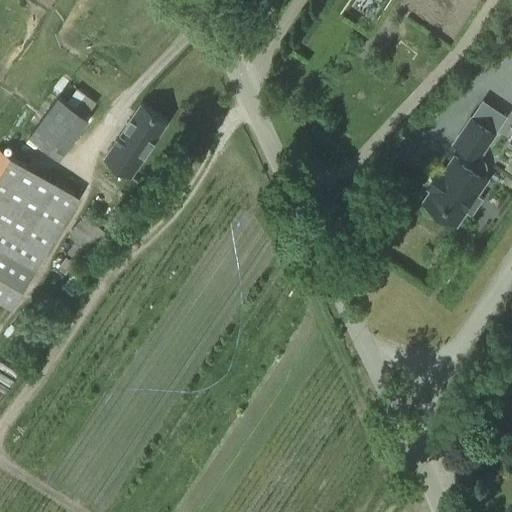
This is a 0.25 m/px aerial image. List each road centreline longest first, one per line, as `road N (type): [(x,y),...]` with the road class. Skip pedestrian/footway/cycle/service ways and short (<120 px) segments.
road 1 (unclassified): [(416,511),(181,0)]
road 2 (unknown): [(271,196),(336,179),(356,164),(427,93),(482,0)]
road 3 (unknown): [(378,430),(511,267)]
